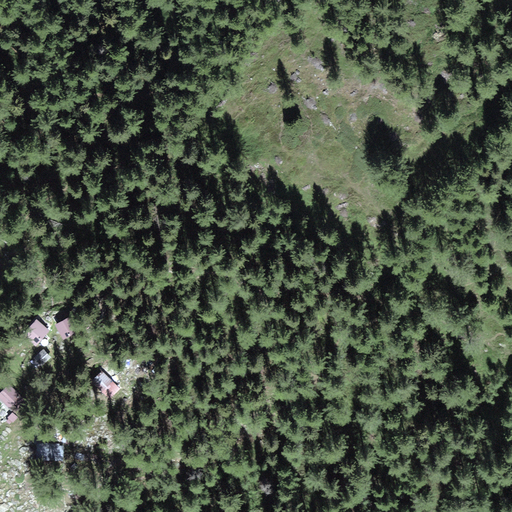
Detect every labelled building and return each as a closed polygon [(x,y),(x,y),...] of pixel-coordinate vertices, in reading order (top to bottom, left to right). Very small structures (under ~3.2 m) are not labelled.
[(69,317),(55,324),(63,339),(76,332),(69,317)] [(50,330),(36,319),(23,335),(36,346),(50,330)] [(51,357),(43,349),(34,357),(41,366),(51,357)] [(112,381),(102,371),(94,379),(104,389),(112,381)] [(9,384),(0,392),(0,398),(11,410),(23,398),(9,384)] [(41,456),(64,457),(64,443),(41,442),(41,456)]
